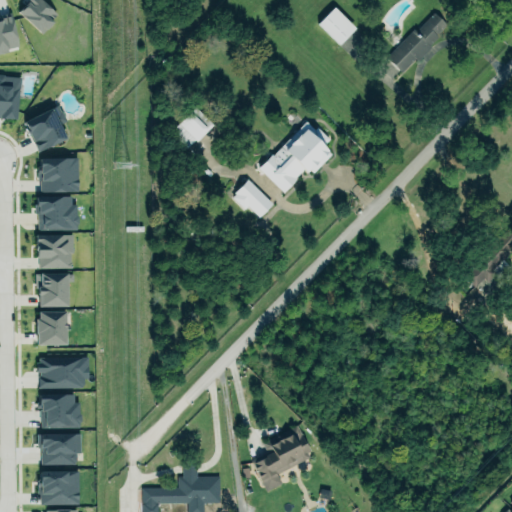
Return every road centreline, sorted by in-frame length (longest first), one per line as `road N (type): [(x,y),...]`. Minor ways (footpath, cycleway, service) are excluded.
road 1 (residential): [(511,65),(191,393)]
road 2 (residential): [(0,183),(7,511)]
